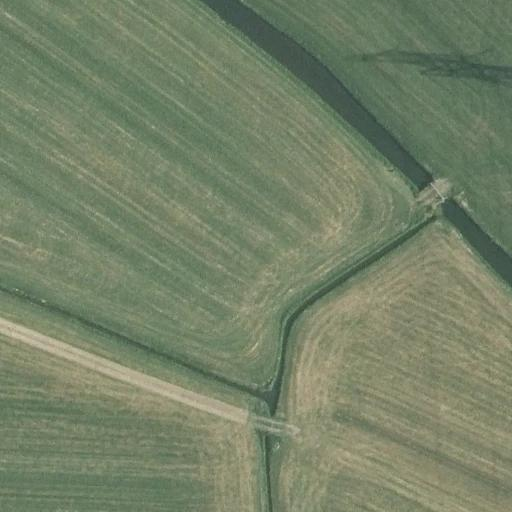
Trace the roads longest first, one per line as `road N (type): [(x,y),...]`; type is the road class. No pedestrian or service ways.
road 1 (track): [(134,0),(413,216),(457,177)]
road 2 (track): [(0,333),(333,446)]
road 3 (track): [(511,221),(457,177),(368,78)]
